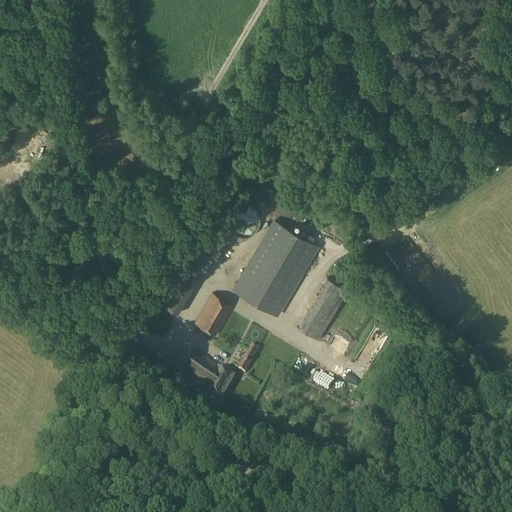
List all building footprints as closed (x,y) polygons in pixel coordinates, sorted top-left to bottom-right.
[(273,220),(232,288),(277,315),(318,246),(273,220)] [(216,241),(215,243),(222,248),(228,241),(226,239),(234,229),(225,222),(212,237),(216,241)] [(319,256),(323,266),(331,263),(327,253),(319,256)] [(190,272),(173,306),(182,310),(200,277),(190,272)] [(305,328),(324,338),(350,289),(332,279),(305,328)] [(312,301),(318,304),(324,291),(318,288),(312,301)] [(174,290),(168,301),(173,304),(179,292),(174,290)] [(212,292),(205,304),(194,322),(215,335),(233,305),(212,292)] [(252,344),(247,353),(238,368),(240,370),(245,373),(256,353),(259,348),(256,346),(252,344)] [(195,351),(179,378),(207,395),(220,402),(235,376),(222,368),(195,351)]
